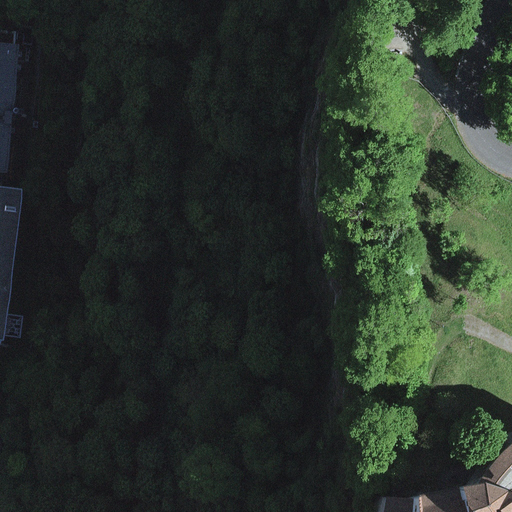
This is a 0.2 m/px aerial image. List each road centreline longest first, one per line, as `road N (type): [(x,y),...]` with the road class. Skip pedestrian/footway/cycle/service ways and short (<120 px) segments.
road 1 (track): [(125,511),(183,171),(182,95),(210,0)]
road 2 (secondary): [(505,0),(470,97),(476,134),(511,160)]
